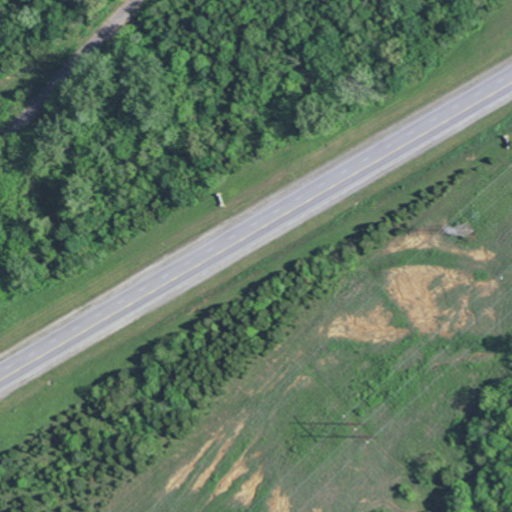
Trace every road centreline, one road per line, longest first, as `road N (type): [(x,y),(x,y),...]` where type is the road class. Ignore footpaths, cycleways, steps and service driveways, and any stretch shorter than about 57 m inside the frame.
road 1 (trunk): [(0,375),(511,76)]
road 2 (track): [(0,140),(134,0)]
